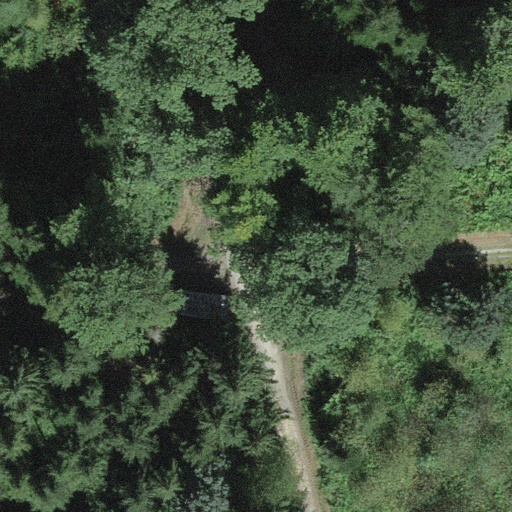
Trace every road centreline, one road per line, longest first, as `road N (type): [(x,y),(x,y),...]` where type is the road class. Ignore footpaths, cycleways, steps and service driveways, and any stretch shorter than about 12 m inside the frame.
road 1 (track): [(299,511),(162,0)]
road 2 (track): [(0,303),(234,268),(511,250)]
